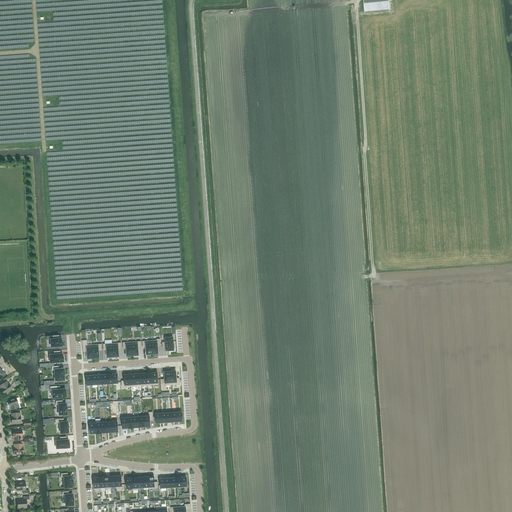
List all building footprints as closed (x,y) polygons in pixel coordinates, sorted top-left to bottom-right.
[(389,9),(388,0),(363,0),(364,12),(389,9)] [(53,339),(51,339),(51,347),(62,346),(62,341),(61,341),(61,338),(59,339),(59,335),(52,336),(53,339)] [(166,342),(162,342),(163,349),(166,348),(166,350),(169,350),(169,351),(174,350),(174,348),(175,348),(174,344),(173,344),(173,337),(165,338),(166,342)] [(157,340),(151,341),(152,354),(153,354),(158,353),(157,346),(161,346),(160,339),(157,339),(157,340)] [(87,340),(82,341),(83,352),(87,351),(88,359),(92,359),(92,358),(93,358),(92,345),(87,345),(87,340)] [(141,341),(132,342),(133,355),(138,355),(138,348),(141,348),(141,341)] [(151,341),(143,341),(143,348),(146,347),(147,354),(152,354),(151,341)] [(132,342),(123,343),(123,349),(127,349),(127,356),(132,355),(133,355),(132,342)] [(112,343),(103,344),(104,350),(107,350),(107,357),(113,357),(112,343)] [(121,343),(112,343),(113,357),(119,356),(118,349),(121,349),(121,343)] [(101,344),(92,345),(93,358),(94,358),(99,358),(99,351),(102,350),(101,344)] [(54,355),(52,355),(52,362),(63,362),(63,357),(62,357),(62,354),(60,354),(60,351),(53,351),(54,355)] [(58,366),(51,367),(52,370),(55,370),(56,381),(64,380),(64,369),(58,370),(58,366)] [(171,372),(170,372),(171,385),(180,384),(179,378),(176,378),(176,371),(171,372)] [(165,379),(160,379),(161,390),(166,389),(166,385),(171,385),(170,372),(165,372),(165,379)] [(125,381),(122,381),(122,387),(131,387),(130,375),(128,375),(124,375),(125,381)] [(4,395),(12,390),(8,384),(7,381),(0,385),(0,386),(2,390),(1,390),(4,395)] [(57,386),(50,387),(50,391),(52,391),(53,398),(66,397),(65,394),(65,390),(65,389),(58,390),(57,386)] [(11,410),(19,407),(18,404),(16,398),(7,401),(9,406),(11,410)] [(62,401),(56,401),(56,405),(58,404),(59,415),(67,415),(66,411),(67,411),(66,407),(66,404),(62,404),(62,401)] [(149,414),(144,415),(145,427),(146,427),(150,426),(150,421),(153,420),(153,412),(149,412),(149,414)] [(12,424),(21,423),(20,413),(11,414),(12,418),(11,418),(12,424)] [(63,419),(55,419),(55,423),(60,423),(60,433),(68,433),(68,429),(68,425),(67,425),(67,422),(64,422),(63,419)] [(14,440),(22,440),(22,437),(22,430),(12,430),(13,436),(14,440)] [(60,440),(56,441),(56,448),(63,448),(63,449),(67,448),(67,447),(69,447),(69,442),(68,443),(68,440),(66,440),(66,437),(60,437),(60,440)] [(14,454),(23,454),(23,447),(23,444),(14,444),(14,449),(14,454)] [(64,477),(64,488),(72,487),(71,483),(72,483),(72,480),(71,480),(71,476),(67,476),(67,473),(61,474),(61,477),(64,477)] [(148,477),(149,489),(158,488),(157,482),(154,482),(154,476),(150,477),(148,477)] [(23,494),(29,493),(29,490),(26,490),(25,482),(16,483),(16,491),(22,491),(23,494)] [(65,495),(66,506),(73,505),(73,501),(73,498),(72,494),(69,494),(68,491),(62,492),(62,495),(65,495)] [(26,500),(29,500),(29,496),(23,497),(23,500),(17,500),(17,509),(27,508),(26,500)]
